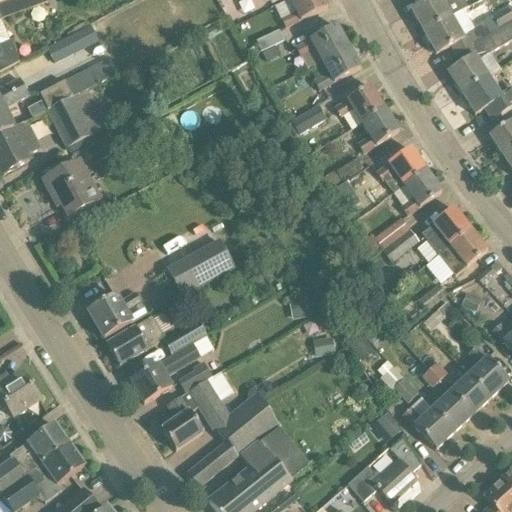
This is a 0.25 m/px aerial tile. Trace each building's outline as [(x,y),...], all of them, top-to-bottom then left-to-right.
[(47,5),(45,0),(30,0),(35,10),(47,5)] [(327,12),(321,0),(294,0),(290,2),(297,16),(283,23),(287,32),(327,12)] [(422,0),(426,6),(411,14),(423,36),(452,20),(452,19),(463,13),(467,10),(461,0),(422,0)] [(491,21),(498,32),(511,24),(511,18),(508,11),(491,21)] [(456,57),(498,32),(491,21),(474,31),(463,13),(452,19),(452,20),(423,36),(436,58),(451,49),(456,57)] [(456,57),(462,67),(447,77),(461,97),(487,80),(500,72),(489,57),(511,43),(511,24),(498,32),(456,57)] [(322,65),(348,51),(336,29),(296,52),(301,61),(315,53),(322,65)] [(89,30),(70,40),(77,53),(96,43),(89,30)] [(283,44),(278,33),(256,44),(261,55),(283,44)] [(0,74),(19,65),(9,43),(0,47),(0,74)] [(266,64),(280,57),(277,49),(263,56),(266,64)] [(360,72),(348,51),(322,65),(329,78),(315,86),(320,94),(360,72)] [(106,65),(87,74),(94,89),(113,79),(106,65)] [(511,108),(511,90),(499,99),(487,80),(461,97),(475,118),(490,108),(497,119),(511,108)] [(0,138),(13,132),(4,113),(30,99),(21,83),(0,94),(0,97),(0,98),(0,97),(0,138)] [(74,102),(66,85),(40,97),(43,104),(28,112),(33,122),(49,115),(74,102)] [(370,90),(335,111),(341,120),(353,113),(361,127),(384,112),(370,90)] [(74,102),(49,115),(68,152),(93,140),(74,102)] [(271,108),(261,113),(266,123),(276,117),(271,108)] [(325,122),(317,109),(291,124),(299,137),(325,122)] [(361,127),(370,140),(358,148),(364,157),(399,136),(384,112),(361,127)] [(511,154),(511,124),(489,139),(503,160),(511,154)] [(41,152),(27,125),(13,132),(0,138),(0,177),(1,179),(30,163),(28,158),(41,152)] [(137,144),(126,136),(119,147),(130,154),(137,144)] [(426,174),(410,152),(376,176),(383,186),(395,177),(404,190),(426,174)] [(511,154),(503,160),(511,174),(511,154)] [(80,165),(65,172),(44,183),(54,203),(58,201),(68,220),(100,204),(80,165)] [(426,174),(404,190),(413,203),(401,212),(407,221),(441,196),(426,174)] [(346,185),(327,198),(341,219),(360,206),(346,185)] [(438,259),(470,233),(453,212),(421,238),(427,246),(438,259)] [(142,219),(84,249),(100,279),(158,249),(142,219)] [(409,234),(401,223),(375,243),(372,238),(357,250),(367,263),(381,252),(382,254),(409,234)] [(470,233),(438,259),(448,272),(455,281),(487,254),(470,233)] [(409,234),(382,254),(381,255),(391,265),(417,245),(409,234)] [(360,246),(367,241),(363,235),(356,240),(360,246)] [(233,271),(218,244),(167,273),(181,300),(233,271)] [(438,288),(419,304),(427,313),(446,297),(438,288)] [(461,308),(477,314),(481,303),(466,297),(461,308)] [(142,307),(136,298),(120,307),(116,299),(87,315),(104,343),(132,327),(126,316),(142,307)] [(306,304),(290,307),(293,322),(308,320),(308,316),(306,306),(306,304)] [(443,319),(452,312),(446,305),(438,313),(443,319)] [(164,345),(172,358),(206,338),(198,325),(164,345)] [(511,338),(510,340),(499,329),(493,335),(504,346),(503,347),(511,356),(511,338)] [(160,346),(159,344),(164,341),(158,330),(141,340),(136,331),(106,347),(119,370),(160,346)] [(350,349),(361,364),(374,353),(363,339),(350,349)] [(316,360),(335,357),(332,340),(313,343),(316,360)] [(201,361),(193,349),(173,360),(130,384),(144,407),(172,391),(166,381),(201,361)] [(469,379),(490,402),(509,385),(477,351),(470,357),(481,369),(469,379)] [(207,384),(212,381),(203,366),(192,372),(193,374),(177,383),(185,397),(186,399),(208,386),(207,384)] [(447,377),(436,367),(429,374),(439,384),(447,377)] [(418,397),(393,370),(380,382),(391,394),(394,392),(408,406),(418,397)] [(439,384),(429,374),(421,381),(431,391),(439,384)] [(39,404),(23,378),(10,386),(6,381),(0,385),(0,399),(6,409),(14,421),(39,404)] [(490,402),(469,379),(451,397),(472,419),(490,402)] [(185,397),(180,401),(180,402),(167,410),(176,424),(161,434),(176,455),(203,437),(190,417),(198,411),(212,434),(215,432),(228,446),(187,477),(198,492),(213,480),(239,460),(279,429),(256,396),(229,418),(208,386),(186,399),(185,397)] [(454,436),(472,419),(451,397),(433,414),(454,436)] [(410,413),(404,419),(414,430),(413,431),(435,454),(454,436),(433,414),(421,424),(410,413)] [(385,416),(372,426),(387,444),(399,434),(385,416)] [(70,449),(54,428),(28,448),(11,459),(13,462),(0,471),(0,499),(2,498),(2,499),(17,488),(70,449)] [(380,479),(376,475),(374,477),(374,478),(365,486),(374,496),(377,493),(391,508),(418,484),(407,472),(417,464),(403,443),(390,453),(398,462),(380,479)] [(260,446),(241,461),(251,472),(209,505),(214,511),(257,511),(292,485),(260,446)] [(70,449),(17,488),(2,499),(11,511),(13,511),(37,496),(34,492),(50,480),(57,489),(84,470),(70,449)] [(365,486),(374,478),(374,477),(368,470),(347,488),(363,506),(374,496),(365,486)] [(511,473),(502,483),(511,493),(511,473)] [(511,511),(511,493),(502,483),(483,501),(490,509),(486,511),(511,511)] [(63,511),(100,511),(101,511),(85,493),(63,511)]
